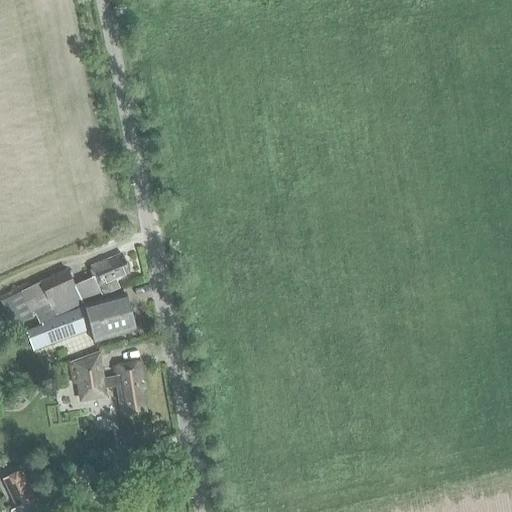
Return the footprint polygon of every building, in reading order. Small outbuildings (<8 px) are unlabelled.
[(129,273),(120,254),(89,269),(93,279),(74,288),(66,272),(38,285),(53,318),(82,305),(80,302),(99,294),(101,298),(119,289),(115,280),(129,273)] [(50,341),(88,327),(93,343),(135,332),(125,295),(83,306),(83,309),(43,325),(50,341)] [(46,336),(43,327),(24,333),(28,342),(46,336)] [(103,389),(116,387),(117,396),(123,394),(127,416),(145,413),(141,391),(145,391),(140,362),(112,367),(114,378),(102,380),(100,371),(98,371),(96,357),(104,355),(103,351),(68,363),(72,385),(80,384),(83,402),(105,398),(103,389)] [(21,471),(2,481),(16,508),(35,499),(21,471)]
